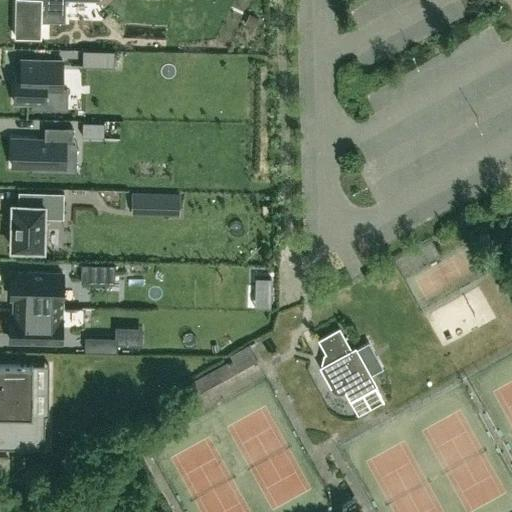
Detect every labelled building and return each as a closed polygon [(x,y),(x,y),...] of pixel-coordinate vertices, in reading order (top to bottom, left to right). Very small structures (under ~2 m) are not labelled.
[(15,6),(14,35),(40,36),(41,20),(65,21),(65,0),(18,0),(19,6),(15,6)] [(249,14),(245,24),(254,28),(258,19),(249,14)] [(133,23),(101,32),(106,47),(137,38),(133,23)] [(151,60),(170,57),(168,44),(149,47),(151,60)] [(82,49),(82,66),(114,67),(114,50),(82,49)] [(130,83),(145,82),(142,56),(128,57),(130,83)] [(14,72),(13,102),(31,103),(45,103),(46,90),(62,90),(62,60),(21,59),(20,73),(14,72)] [(152,92),(131,94),(134,123),(155,121),(152,92)] [(12,138),(12,166),(64,167),(65,142),(72,142),(72,126),(44,126),(44,139),(12,138)] [(150,149),(160,174),(206,155),(195,130),(150,149)] [(199,216),(268,201),(262,172),(193,187),(199,216)] [(34,204),(18,203),(12,203),(12,219),(11,219),(11,231),(12,231),(11,247),(19,247),(19,251),(35,252),(35,248),(42,248),(43,217),(63,217),(63,192),(35,191),(34,204)] [(134,211),(149,212),(150,194),(135,193),(134,211)] [(190,213),(186,199),(172,202),(176,216),(190,213)] [(82,264),(82,278),(90,278),(90,279),(114,279),(114,264),(82,264)] [(11,271),(11,296),(15,296),(14,305),(61,306),(62,273),(11,271)] [(271,286),(271,278),(255,277),(255,285),(271,286)] [(10,314),(10,339),(61,340),(61,306),(14,305),(14,306),(14,314),(10,314)] [(349,400),(376,385),(355,347),(351,349),(339,328),(319,339),(326,353),(324,354),(322,363),(323,365),(320,367),(331,387),(334,390),(338,392),(343,391),(344,390),(349,400)] [(85,336),(85,351),(116,351),(116,337),(85,336)] [(31,413),(32,364),(0,363),(0,414),(16,415),(15,448),(36,448),(37,413),(31,413)] [(8,457),(0,456),(0,469),(8,470),(8,457)]
